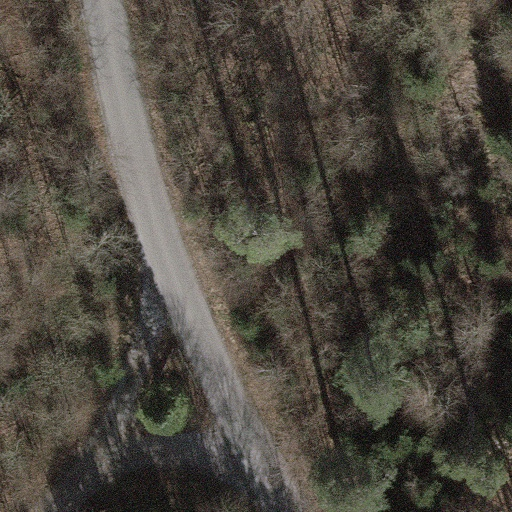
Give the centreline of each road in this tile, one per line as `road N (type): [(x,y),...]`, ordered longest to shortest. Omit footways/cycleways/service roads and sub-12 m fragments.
road 1 (unclassified): [(285,511),(256,470),(169,271),(110,97),(102,0)]
road 2 (track): [(65,511),(112,456),(169,271)]
road 3 (track): [(112,456),(185,444),(256,470)]
